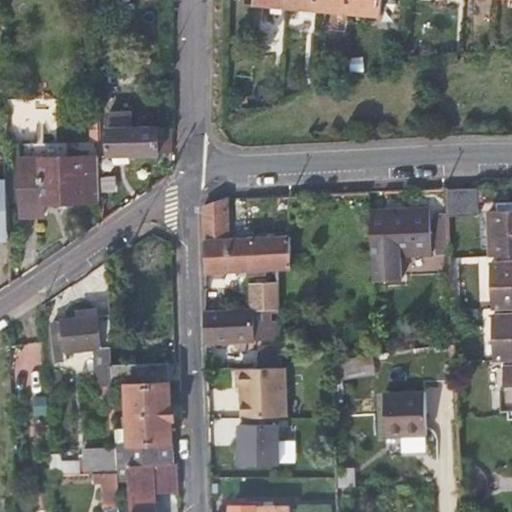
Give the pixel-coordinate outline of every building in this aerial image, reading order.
[(316,0),(316,7),(348,9),(348,0),(316,0)] [(379,0),(348,0),(348,9),(379,10),(379,0)] [(25,134),(25,122),(13,122),(12,115),(6,115),(6,135),(25,134)] [(110,155),(173,154),(173,124),(164,124),(163,129),(132,129),(132,115),(109,115),(110,155)] [(23,159),(24,215),(44,215),(45,202),(102,201),(100,157),(67,158),(23,159)] [(0,225),(9,225),(7,181),(0,180),(0,225)] [(461,191),(445,192),(447,220),(478,218),(478,213),(477,190),(461,191)] [(511,204),(509,205),(508,195),(504,196),(504,205),(497,206),(497,212),(488,213),(490,258),(499,258),(499,266),(491,267),(493,312),(501,311),(502,317),(493,318),(496,363),(503,362),(504,371),(507,371),(508,395),(501,395),(502,416),(510,416),(511,423),(511,422),(511,204)] [(206,272),(279,269),(291,268),(290,237),(231,240),(230,199),(203,209),(204,242),(206,244),(206,252),(206,272)] [(429,208),(368,210),(370,257),(372,283),(399,282),(399,256),(430,255),(429,208)] [(251,285),(252,310),(252,313),(272,312),(280,312),(279,284),(251,285)] [(224,291),(206,292),(206,312),(225,311),(224,291)] [(206,343),(281,341),(281,323),(273,323),(272,312),(252,313),(252,310),(225,311),(206,312),(206,343)] [(77,312),(78,320),(91,318),(90,311),(77,312)] [(280,312),(272,312),(273,323),(281,323),(280,312)] [(91,318),(78,320),(53,322),(57,363),(95,361),(96,381),(113,381),(112,366),(110,316),(91,318)] [(264,352),(265,369),(280,369),(282,368),(282,351),(264,352)] [(168,365),(112,366),(113,381),(113,386),(127,386),(129,445),(171,444),(171,422),(174,421),(174,408),(170,407),(168,365)] [(426,395),(385,395),(386,437),(427,437),(426,395)] [(297,463),(298,439),(282,438),(283,423),(240,421),(239,462),(297,463)] [(172,467),(171,444),(129,445),(115,445),(116,467),(128,467),(154,467),(172,467)] [(156,511),(154,467),(128,467),(129,511),(156,511)] [(118,511),(117,475),(96,476),(96,485),(103,485),(105,509),(107,511),(118,511)]
